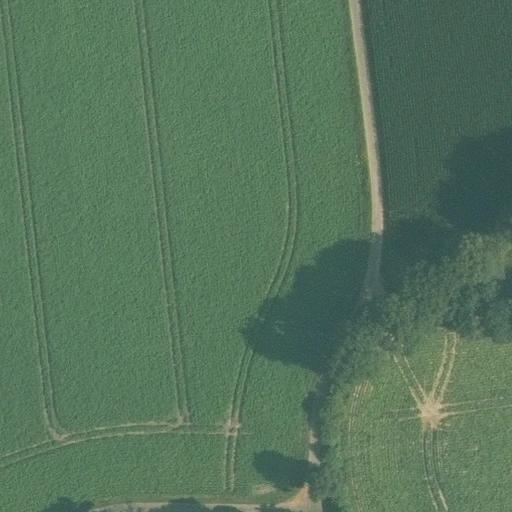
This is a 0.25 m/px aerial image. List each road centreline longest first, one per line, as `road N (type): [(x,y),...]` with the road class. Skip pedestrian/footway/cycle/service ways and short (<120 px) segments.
road 1 (unclassified): [(314,511),(314,416),(371,278),(374,246),(376,187),(353,0)]
road 2 (unclassified): [(314,511),(105,511)]
